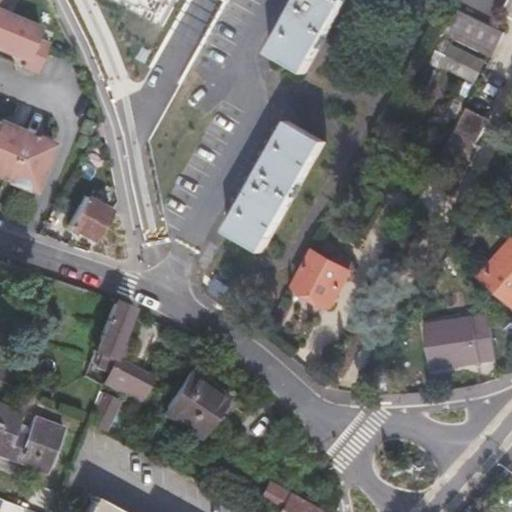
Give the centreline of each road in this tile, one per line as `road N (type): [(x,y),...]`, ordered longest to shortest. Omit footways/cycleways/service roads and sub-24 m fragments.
road 1 (tertiary): [(344,436),(253,356),(161,295),(24,247)]
road 2 (residential): [(0,71),(59,96),(72,122),(24,247)]
road 3 (tertiary): [(467,468),(409,421),(344,436)]
road 4 (residential): [(344,436),(351,474),(426,511)]
